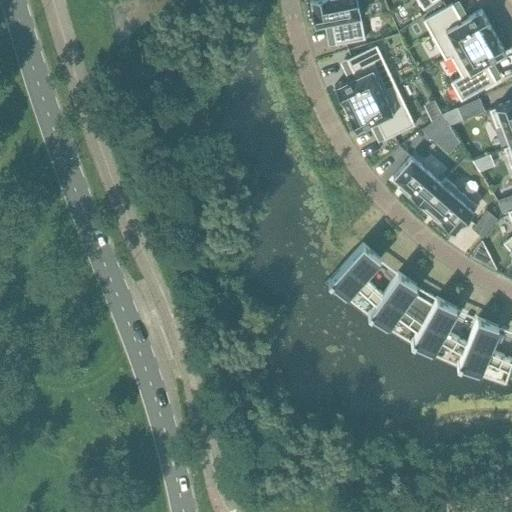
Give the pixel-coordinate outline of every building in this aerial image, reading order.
[(310,0),(312,7),(311,7),(314,26),(324,24),(331,23),(335,44),(365,38),(357,0),(310,0)] [(417,0),(423,9),(436,0),(417,0)] [(452,3),(423,20),(445,59),(450,56),(450,55),(494,31),(481,9),(468,17),(462,20),(452,3)] [(494,31),(450,55),(450,56),(461,76),(451,82),(461,100),(496,80),(486,64),(492,60),(506,53),(494,31)] [(348,79),(334,86),(345,108),(395,84),(376,44),(346,59),(355,76),(348,79)] [(395,84),(345,108),(356,131),(370,124),(376,121),(384,138),(384,139),(415,124),(395,84)] [(479,97),(457,107),(462,119),(485,110),(479,97)] [(511,100),(489,109),(496,128),(502,126),(509,146),(511,144),(511,100)] [(441,114),(422,128),(430,139),(449,124),(441,114)] [(411,155),(392,177),(401,184),(410,192),(407,195),(407,196),(421,208),(424,204),(442,183),(441,182),(411,155)] [(442,183),(424,204),(440,218),(437,222),(451,235),(477,205),(445,178),(441,182),(442,183)] [(511,193),(498,199),(502,212),(507,210),(511,208),(511,193)] [(511,234),(503,242),(511,253),(511,258),(511,259),(511,260),(511,208),(507,210),(511,222),(511,234)] [(486,210),(472,228),(482,237),(497,218),(486,210)] [(363,241),(327,279),(344,295),(353,285),(373,303),(381,292),(363,275),(379,258),(363,241)] [(373,303),(366,312),(385,326),(393,315),(414,331),(422,319),(401,304),(407,297),(416,285),(397,271),(381,292),(373,303)] [(414,331),(409,341),(429,353),(436,341),(460,355),(465,342),(443,329),(455,308),(435,297),(422,319),(414,331)] [(461,354),(456,364),(460,365),(478,373),(483,360),(509,371),(511,362),(511,357),(489,348),(498,326),(477,317),(467,341),(461,354)]
